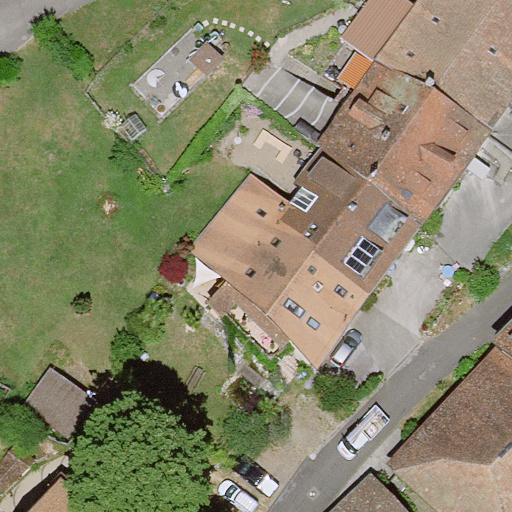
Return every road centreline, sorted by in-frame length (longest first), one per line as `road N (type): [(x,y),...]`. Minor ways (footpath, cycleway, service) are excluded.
road 1 (motorway): [(127,511),(280,0)]
road 2 (residential): [(297,511),(511,312)]
